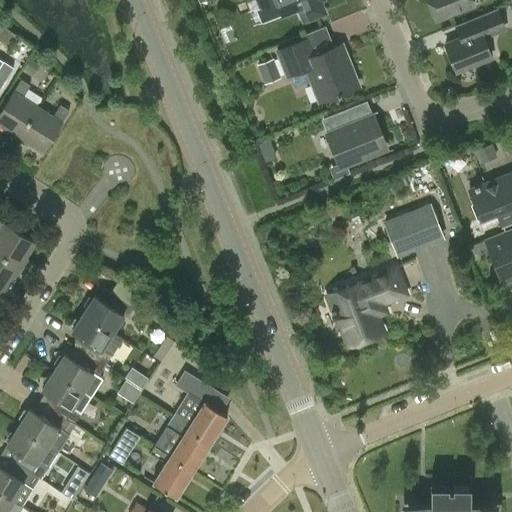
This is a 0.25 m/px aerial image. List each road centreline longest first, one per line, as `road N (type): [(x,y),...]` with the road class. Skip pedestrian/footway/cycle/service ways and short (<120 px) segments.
road 1 (tertiary): [(316,457),(133,0)]
road 2 (residential): [(0,358),(78,237),(72,223),(0,177)]
road 3 (residential): [(376,0),(427,120),(453,125),(511,108)]
road 4 (residential): [(316,457),(511,379)]
